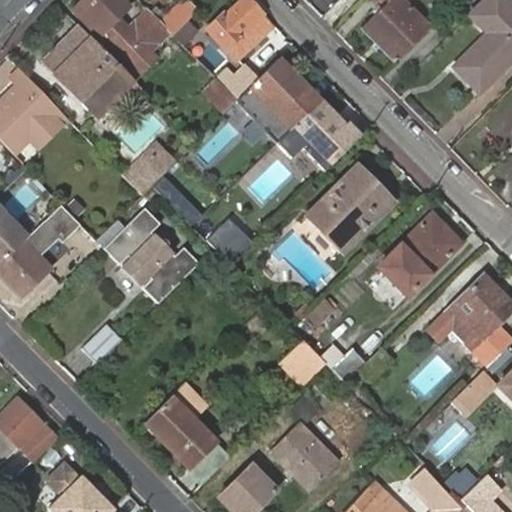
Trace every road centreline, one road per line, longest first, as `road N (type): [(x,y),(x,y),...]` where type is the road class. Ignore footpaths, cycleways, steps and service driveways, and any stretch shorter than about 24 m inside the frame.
road 1 (residential): [(511,241),(274,0)]
road 2 (residential): [(178,511),(0,334)]
